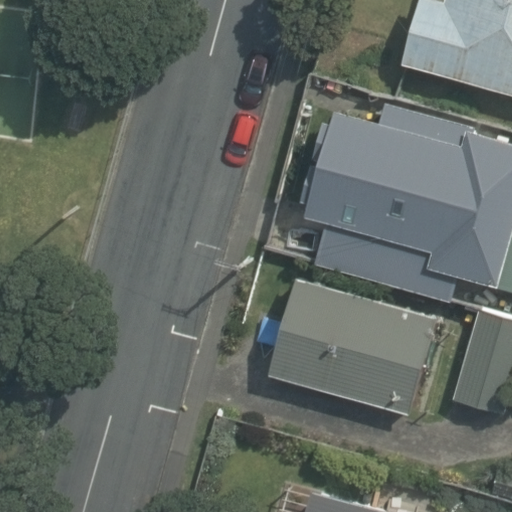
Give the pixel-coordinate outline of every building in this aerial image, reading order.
[(511,0),(425,0),(408,62),(511,90),(511,0)] [(511,142),(482,134),(485,123),(395,98),(390,119),(354,109),(337,171),(374,181),(350,269),(458,298),(465,274),(511,287),(511,142)] [(277,371),(416,409),(444,309),(305,271),(277,371)] [(459,395),(510,409),(511,401),(511,314),(484,306),(459,395)] [(285,511),(470,511),(472,508),(381,483),(384,473),(317,455),(314,465),(300,461),(285,511)] [(495,491),(511,496),(511,467),(502,465),(495,491)]
